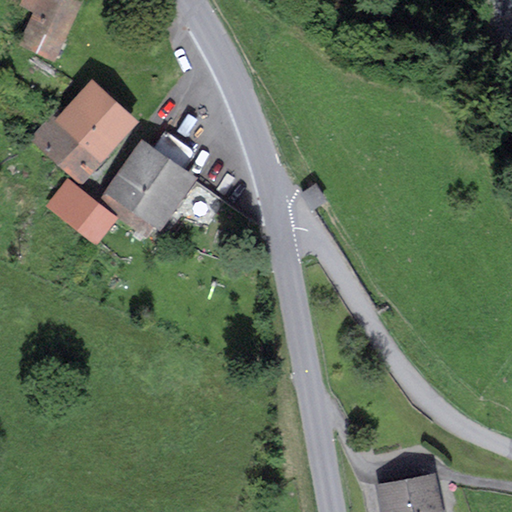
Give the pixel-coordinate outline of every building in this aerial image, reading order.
[(83,0),(21,0),(20,4),(34,11),(18,43),(54,61),(83,0)] [(63,114),(56,121),(100,160),(136,120),(93,81),(63,114)] [(34,137),(82,180),(100,160),(56,121),(63,114),(58,110),(34,137)] [(154,147),(141,138),(98,200),(119,217),(119,218),(149,238),(157,227),(161,230),(198,176),(185,167),(197,150),(166,129),(154,147)] [(98,200),(68,177),(46,205),(97,245),(119,218),(119,217),(98,200)] [(316,182),(300,193),(312,209),(327,199),(316,182)] [(441,511),(434,474),(378,485),(383,511),(441,511)]
